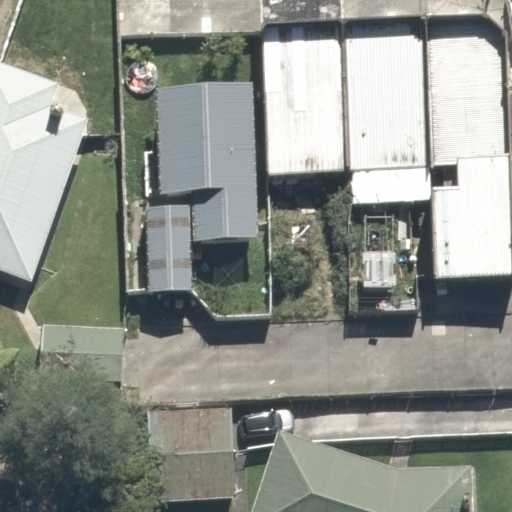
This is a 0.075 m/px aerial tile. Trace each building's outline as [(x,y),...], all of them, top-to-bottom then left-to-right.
[(511,287),(511,47),(492,29),(430,31),(435,175),(459,174),(460,195),(436,196),(437,208),(440,290),(511,287)] [(437,208),(436,196),(435,175),(430,31),(348,33),(353,180),(354,210),(437,208)] [(353,180),(348,33),(267,36),(271,182),(353,180)] [(0,276),(35,289),(91,128),(55,115),(63,91),(0,69),(0,276)] [(196,248),(263,246),(258,95),(159,98),(162,203),(195,202),(195,214),(196,248)] [(196,248),(195,214),(147,215),(150,300),(197,299),(196,248)] [(125,387),(129,334),(47,329),(44,382),(125,387)] [(233,425),(148,428),(151,507),(236,504),(233,425)] [(440,511),(284,449),(259,511),(440,511)]
